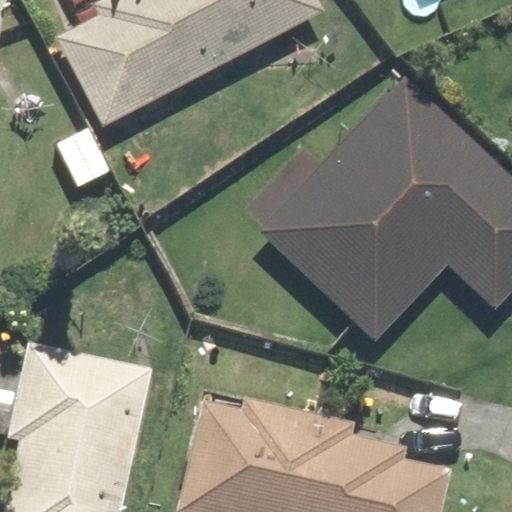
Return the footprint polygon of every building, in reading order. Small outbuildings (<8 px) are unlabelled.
[(102,0),(88,7),(95,20),(49,44),(96,134),(315,21),(303,0),(102,0)] [(511,190),(400,84),(257,234),(371,342),(440,270),(483,311),(511,280),(511,190)] [(83,132),(48,153),(78,205),(113,184),(83,132)] [(117,511),(145,379),(19,353),(10,399),(0,397),(0,444),(10,447),(0,496),(0,511),(117,511)] [(162,511),(432,511),(443,472),(336,443),(342,420),(235,391),(229,413),(192,403),(162,511)]
